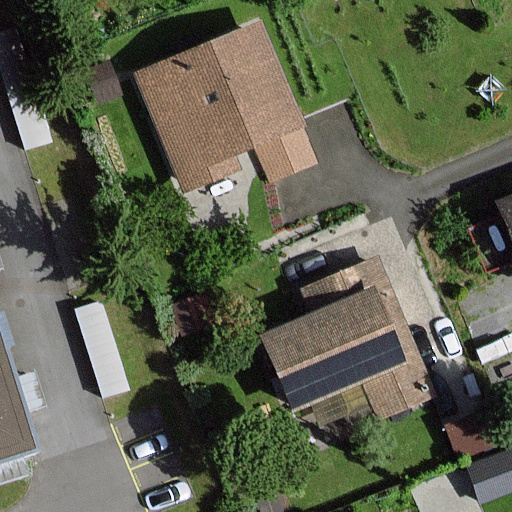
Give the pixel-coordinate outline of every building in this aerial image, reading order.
[(140,71),(181,169),(300,120),(258,21),(140,71)] [(119,92),(107,63),(88,70),(100,99),(119,92)] [(511,200),(501,205),(511,230),(511,200)] [(376,286),(261,338),(295,411),(366,378),(388,425),(438,402),(410,341),(403,344),(376,286)] [(208,322),(198,296),(174,305),(184,331),(208,322)] [(0,458),(36,447),(0,335),(0,458)] [(511,486),(511,453),(472,469),(483,498),(511,486)]
